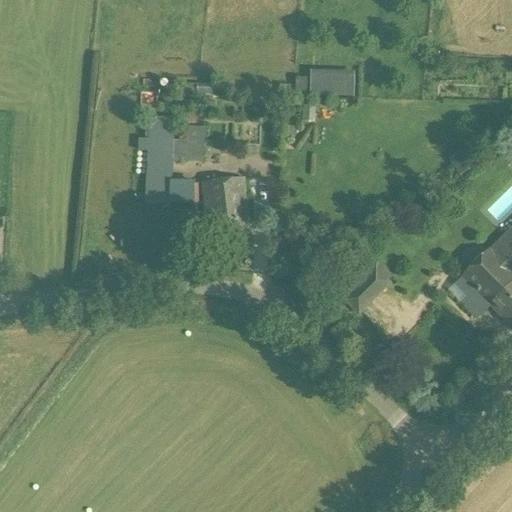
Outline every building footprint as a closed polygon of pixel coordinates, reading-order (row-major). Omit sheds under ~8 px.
[(314,75),(293,76),(293,87),(314,86),(314,75)] [(197,85),(197,94),(212,95),(212,86),(197,85)] [(290,95),(290,86),(279,85),(279,94),(290,95)] [(203,158),(204,142),(173,140),(174,119),(149,118),(145,204),(194,206),(195,183),(172,182),(173,156),(203,158)] [(468,153),(451,164),(459,177),(477,166),(468,153)] [(208,239),(250,234),(244,179),(202,184),(208,239)] [(511,325),(511,228),(491,248),(463,276),(479,292),(492,305),(511,325)] [(358,317),(392,284),(373,264),(339,297),(358,317)] [(479,292),(464,308),(476,321),(492,305),(479,292)]
